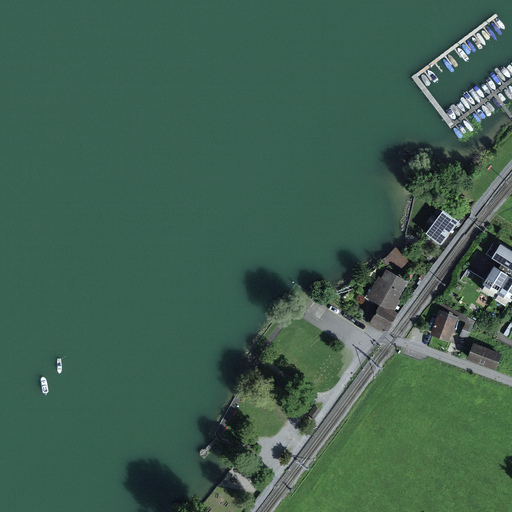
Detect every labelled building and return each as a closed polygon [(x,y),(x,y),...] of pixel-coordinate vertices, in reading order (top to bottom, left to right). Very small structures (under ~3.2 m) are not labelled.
[(441,243),(459,219),(443,207),(425,231),(441,243)] [(511,248),(500,241),(491,256),(496,260),(511,269),(511,248)] [(393,265),(399,270),(409,260),(396,247),(388,255),(393,265)] [(393,265),(388,255),(379,259),(385,270),(386,268),(398,275),(393,265)] [(511,269),(496,260),(483,281),(485,283),(482,289),(493,295),(496,290),(498,292),(495,297),(506,304),(509,299),(511,301),(511,298),(511,269)] [(400,294),(408,280),(398,275),(386,268),(385,270),(381,276),(379,275),(367,296),(380,303),(370,321),(388,331),(398,312),(395,310),(403,295),(400,294)] [(458,318),(459,316),(457,315),(440,309),(430,333),(449,341),(458,318)] [(476,320),(458,312),(457,315),(459,316),(458,318),(465,322),(459,335),(467,340),(476,320)] [(496,368),(502,352),(473,341),(467,357),(496,368)] [(315,405),(308,415),(314,419),(321,409),(315,405)]
